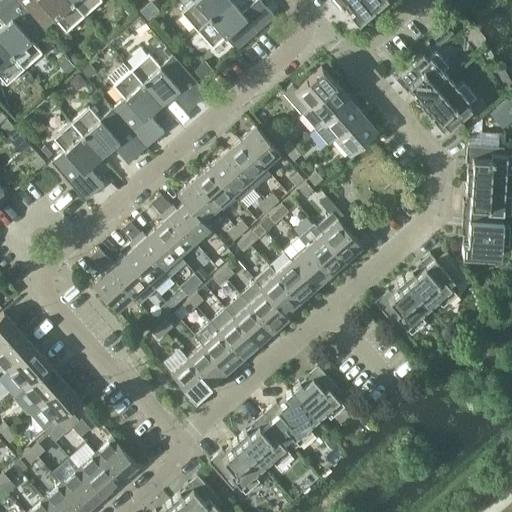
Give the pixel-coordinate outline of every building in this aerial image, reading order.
[(0,0),(0,15),(5,22),(0,26),(0,40),(23,67),(42,51),(30,38),(42,28),(17,0),(0,0)] [(17,0),(42,28),(54,17),(65,30),(83,14),(71,0),(17,0)] [(71,0),(83,14),(99,0),(71,0)] [(191,0),(180,10),(196,28),(227,0),(191,0)] [(232,0),(227,0),(196,28),(212,46),(224,35),(236,48),(274,14),(261,0),(252,0),(241,10),(232,0)] [(334,0),(344,10),(345,9),(358,23),(384,0),(334,0)] [(131,24),(138,32),(147,24),(139,16),(131,24)] [(23,67),(0,40),(0,76),(5,83),(23,67)] [(408,89),(420,103),(450,77),(442,69),(447,64),(435,51),(430,55),(427,58),(422,52),(394,77),(407,91),(408,89)] [(148,52),(130,67),(160,102),(172,92),(187,108),(206,91),(172,53),(159,64),(148,52)] [(301,112),(308,105),(335,82),(321,65),(296,87),(292,82),(282,91),(301,112)] [(123,96),(111,106),(145,145),(163,129),(149,112),(160,102),(130,67),(112,83),(123,96)] [(450,77),(420,103),(432,117),(431,118),(443,132),(471,108),(466,103),(469,100),(474,95),(462,82),(457,86),(450,77)] [(308,105),(322,121),(349,97),(335,82),(308,105)] [(327,143),(335,136),(362,112),(349,97),(322,121),(314,127),(327,143)] [(88,104),(70,120),(100,155),(112,144),(127,161),(145,145),(111,106),(99,117),(88,104)] [(362,112),(335,136),(349,152),(376,128),(362,112)] [(0,124),(0,125),(6,132),(14,126),(7,119),(0,124)] [(100,155),(70,120),(52,136),(63,149),(50,160),(84,198),(103,182),(88,165),(100,155)] [(239,138),(263,165),(279,150),(255,123),(239,138)] [(267,129),(273,136),(280,130),(274,123),(267,129)] [(14,126),(6,132),(3,135),(9,143),(20,133),(14,126)] [(224,151),(254,185),(269,172),(263,165),(239,138),(224,151)] [(280,144),(287,152),(294,145),(288,138),(280,144)] [(467,162),(466,180),(505,183),(505,171),(511,171),(511,153),(507,153),(507,152),(503,152),(503,145),(466,143),(465,161),(467,162)] [(294,145),(287,152),(293,159),(300,153),(294,145)] [(208,165),(232,192),(239,199),(254,185),(224,151),(208,165)] [(32,160),(38,167),(44,161),(38,154),(32,160)] [(193,178),(217,205),(232,192),(208,165),(193,178)] [(289,176),(296,184),(303,177),(296,170),(289,176)] [(308,176),(314,183),(321,177),(315,170),(308,176)] [(178,192),(208,226),(209,225),(202,218),(217,205),(193,178),(178,192)] [(462,198),(461,216),(502,218),(503,212),(510,213),(511,195),(504,194),(505,183),(466,180),(464,198),(462,198)] [(298,187),(305,194),(312,188),(306,181),(298,187)] [(150,201),(156,207),(165,199),(160,192),(150,201)] [(166,209),(193,239),(208,226),(178,192),(177,192),(183,200),(174,208),(165,199),(156,207),(161,213),(166,209)] [(272,192),(265,198),(271,205),(278,199),(272,192)] [(271,205),(265,198),(258,205),(264,212),(271,205)] [(281,202),(274,209),(281,216),(288,210),(281,202)] [(154,226),(177,253),(193,239),(166,209),(161,213),(164,217),(154,226)] [(281,216),(274,209),(267,215),(273,222),(281,216)] [(313,221),(344,258),(361,243),(332,210),(316,224),(313,221)] [(502,218),(461,216),(460,233),(462,233),(461,253),(500,255),(501,243),(508,243),(509,225),(502,225),(502,218)] [(241,218),(234,225),(240,232),(248,226),(241,218)] [(119,228),(125,234),(135,226),(129,219),(119,228)] [(297,235),(305,244),(329,271),(344,258),(313,221),(297,235)] [(240,232),(234,225),(227,231),(233,239),(240,232)] [(135,236),(162,266),(177,253),(154,226),(143,235),(135,226),(125,234),(131,240),(135,236)] [(251,229),(244,236),(250,243),(257,237),(251,229)] [(123,253),(154,288),(169,275),(162,266),(135,236),(131,240),(134,244),(123,253)] [(250,243),(244,236),(236,242),(243,249),(250,243)] [(305,244),(290,257),(314,284),(329,271),(305,244)] [(89,255),(94,261),(104,253),(98,246),(89,255)] [(416,265),(403,277),(428,306),(437,299),(442,304),(455,292),(451,287),(448,284),(454,279),(429,251),(415,263),(416,265)] [(94,261),(100,267),(105,263),(131,293),(139,302),(154,288),(123,253),(112,262),(104,253),(94,261)] [(290,257),(275,271),(298,298),(314,284),(290,257)] [(105,263),(100,267),(103,271),(91,281),(115,308),(131,293),(105,263)] [(227,264),(220,270),(226,277),(233,271),(227,264)] [(253,278),(255,279),(286,315),(287,314),(284,311),(298,298),(275,271),(269,264),(253,278)] [(193,272),(201,280),(208,274),(201,265),(193,272)] [(226,277),(220,270),(212,276),(219,284),(226,277)] [(428,306),(403,277),(389,289),(387,288),(373,300),(398,328),(403,323),(406,326),(411,331),(424,319),(420,314),(428,306)] [(255,279),(240,293),(271,329),(286,315),(255,279)] [(196,291),(189,297),(196,305),(203,298),(196,291)] [(240,293),(224,306),(256,342),(271,329),(240,293)] [(196,305),(189,297),(181,303),(188,311),(196,305)] [(224,306),(209,320),(241,356),(256,342),(224,306)] [(0,312),(0,344),(19,329),(3,311),(0,312)] [(166,317),(159,324),(165,331),(172,325),(166,317)] [(193,334),(201,343),(201,342),(225,369),(241,356),(209,320),(193,334)] [(165,331),(159,324),(151,330),(158,338),(165,331)] [(0,344),(0,362),(7,369),(34,346),(19,329),(0,344)] [(201,342),(201,343),(186,356),(210,383),(225,369),(201,342)] [(7,369),(22,387),(49,363),(34,346),(7,369)] [(210,383),(186,356),(170,370),(194,397),(210,383)] [(22,387),(37,404),(64,380),(49,363),(22,387)] [(304,377),(290,389),(316,418),(325,411),(329,416),(343,404),(338,399),(339,398),(336,395),(341,391),(317,363),(303,375),(304,377)] [(64,380),(37,404),(52,422),(79,398),(64,380)] [(275,400),(262,411),(289,442),(294,438),(298,443),(312,431),(307,426),(316,418),(290,389),(277,401),(275,400)] [(250,424),(236,436),(262,466),(271,458),(275,463),(289,451),(284,446),(289,442),(262,411),(249,423),(250,424)] [(72,412),(65,418),(71,425),(78,419),(72,412)] [(71,425),(65,418),(58,424),(64,431),(71,425)] [(0,423),(0,430),(3,433),(10,427),(4,420),(0,423)] [(10,427),(3,433),(9,441),(16,435),(10,427)] [(113,436),(94,451),(118,478),(136,463),(113,436)] [(262,466),(236,436),(222,449),(221,447),(207,459),(232,487),(237,483),(240,486),(240,485),(244,491),(258,479),(253,473),(262,466)] [(38,441),(30,448),(37,455),(44,449),(38,441)] [(37,455),(30,448),(23,454),(30,462),(37,455)] [(94,451),(77,466),(101,493),(118,478),(94,451)] [(77,466),(60,482),(84,509),(101,493),(77,466)] [(3,472),(0,474),(0,482),(2,485),(9,479),(3,472)] [(184,486),(170,498),(182,511),(222,511),(216,505),(221,500),(197,472),(183,485),(184,486)] [(60,482),(43,497),(56,511),(80,511),(84,509),(60,482)] [(56,511),(43,497),(26,511),(56,511)] [(155,509),(151,511),(182,511),(170,498),(156,510),(155,509)]
